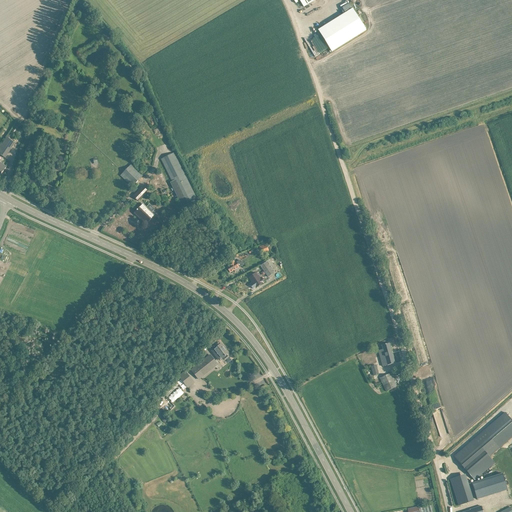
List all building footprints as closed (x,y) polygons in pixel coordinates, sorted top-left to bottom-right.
[(320,8),(314,12),(315,13),(311,16),(313,20),(323,14),(320,8)] [(332,52),(366,30),(362,23),(363,22),(360,16),(358,17),(353,9),(318,30),(332,52)] [(165,95),(182,152),(216,142),(213,133),(212,134),(207,136),(207,132),(201,132),(208,124),(203,119),(199,124),(199,123),(196,124),(196,110),(200,109),(200,110),(205,105),(200,105),(202,106),(199,107),(194,103),(194,127),(192,121),(189,125),(189,118),(185,118),(182,109),(179,110),(175,95),(165,95)] [(0,154),(5,158),(15,143),(7,138),(0,147),(0,154)] [(161,159),(172,182),(171,182),(183,207),(194,201),(193,199),(196,198),(174,153),(161,159)] [(123,173),(135,184),(140,179),(128,167),(123,173)] [(148,191),(143,186),(133,196),(138,201),(148,191)] [(143,204),(138,210),(137,209),(137,210),(134,213),(146,224),(154,216),(143,204)] [(235,263),(233,258),(227,262),(229,266),(227,268),(230,273),(234,270),(235,272),(240,269),(239,267),(236,262),(235,263)] [(260,266),(268,277),(274,273),(272,270),(276,268),(270,259),(260,266)] [(249,277),(249,278),(250,277),(253,282),(252,282),(256,288),(265,282),(262,277),(260,279),(256,273),(249,277)] [(214,339),(207,346),(210,349),(216,342),(214,339)] [(219,345),(218,343),(213,347),(215,348),(212,351),(220,360),(225,356),(225,357),(226,355),(229,353),(221,344),(219,345)] [(389,343),(382,345),(384,354),(380,355),(383,366),(395,363),(389,343)] [(199,379),(217,364),(210,355),(191,370),(199,379)] [(194,383),(185,371),(179,377),(188,388),(194,383)] [(253,377),(255,381),(264,377),(262,373),(253,377)] [(390,373),(379,378),(386,391),(396,386),(390,373)] [(492,455),(511,437),(511,420),(505,413),(454,457),(474,480),(495,463),(489,456),(491,454),(492,455)] [(502,473),(471,483),(476,499),(507,490),(502,473)] [(459,505),(470,502),(461,475),(451,479),(459,505)]
